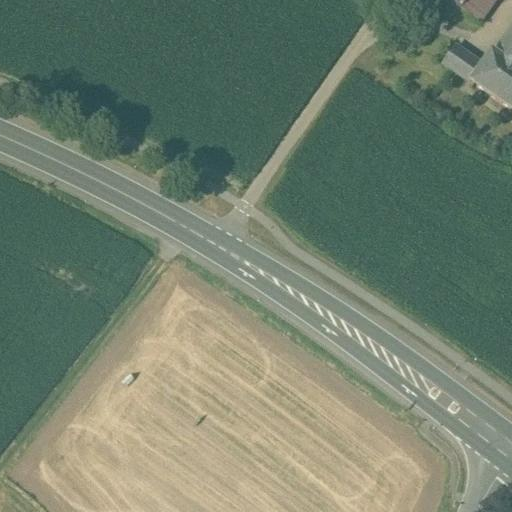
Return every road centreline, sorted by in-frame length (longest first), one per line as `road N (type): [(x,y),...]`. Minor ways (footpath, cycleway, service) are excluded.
road 1 (primary): [(0,135),(221,247),(511,453)]
road 2 (track): [(0,470),(189,228)]
